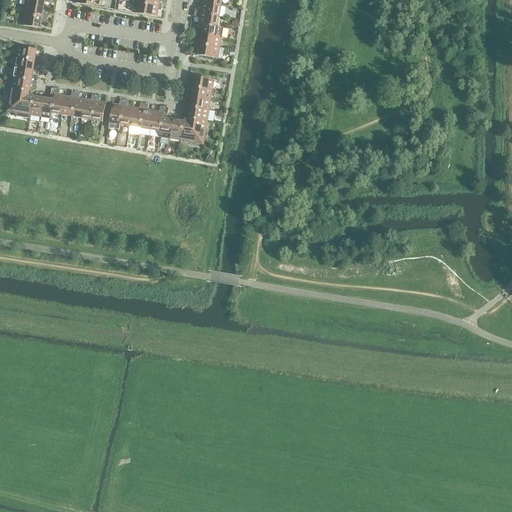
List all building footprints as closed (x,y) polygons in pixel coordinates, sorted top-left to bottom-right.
[(50,3),(50,0),(25,0),(25,5),(44,8),(44,4),(46,2),(50,3)] [(161,11),(162,7),(137,3),(136,7),(139,8),(138,14),(157,17),(158,10),(161,11)] [(219,17),(221,7),(202,4),(201,8),(200,9),(195,9),(195,13),(219,17)] [(43,13),(44,8),(25,5),(23,15),(48,19),(48,15),(44,15),(43,13)] [(218,27),(219,17),(195,13),(194,17),(198,17),(199,19),(199,24),(218,27)] [(47,23),(48,19),(23,15),(21,26),(40,29),(41,24),(43,23),(47,23)] [(221,38),(223,28),(223,27),(218,27),(199,24),(198,28),(202,29),(203,30),(202,35),(221,38)] [(220,48),(221,38),(202,35),(201,40),(200,41),(196,40),(195,44),(220,48)] [(218,59),(220,48),(195,44),(194,48),(198,49),(200,50),(199,56),(218,59)] [(36,55),(37,50),(18,47),(16,58),(41,62),(41,58),(37,57),(36,55)] [(40,66),(41,62),(16,58),(14,68),(33,71),(34,66),(36,65),(40,66)] [(32,75),(33,71),(14,68),(13,78),(37,82),(38,78),(34,77),(32,75)] [(212,91),(214,80),(195,77),(194,82),(193,83),(188,82),(188,86),(212,91)] [(37,86),(37,82),(13,78),(11,89),(30,92),(30,91),(31,86),(32,85),(37,86)] [(211,101),(212,91),(188,86),(187,90),(191,91),(193,93),(192,97),(211,101)] [(52,114),(56,89),(52,88),(50,98),(48,99),(43,98),(40,117),(51,119),(52,114)] [(11,109),(28,97),(32,94),(30,91),(30,92),(11,89),(8,105),(11,109)] [(62,115),(65,96),(60,96),(59,94),(60,90),(56,89),(52,114),(62,115)] [(72,117),(76,92),(72,92),(71,96),(70,97),(65,96),(62,115),(72,117)] [(82,119),(85,100),(80,99),(79,97),(80,93),(76,92),(72,117),(82,119)] [(30,115),(33,99),(33,96),(34,97),(32,94),(28,97),(11,109),(13,113),(30,115)] [(92,120),(96,96),(92,95),(91,99),(90,101),(85,100),(82,119),(92,120)] [(43,98),(34,97),(33,96),(33,99),(30,115),(40,117),(43,98)] [(103,122),(106,103),(101,102),(99,101),(100,96),(96,96),(92,120),(103,122)] [(209,111),(211,101),(192,97),(191,102),(189,103),(185,103),(184,107),(209,111)] [(120,125),(124,100),(120,100),(119,104),(118,105),(113,104),(109,123),(120,125)] [(130,127),(133,108),(129,107),(128,106),(128,101),(124,100),(120,125),(130,127)] [(140,129),(144,104),(140,103),(140,108),(138,109),(133,108),(130,127),(140,129)] [(150,130),(153,111),(149,111),(148,109),(148,105),(144,104),(140,129),(150,130)] [(160,132),(165,107),(160,107),(160,111),(158,112),(153,111),(150,130),(160,132)] [(170,139),(173,120),(168,119),(167,118),(169,108),(165,107),(160,132),(159,137),(170,139)] [(207,122),(209,111),(184,107),(184,111),(188,111),(189,113),(188,118),(188,119),(207,122)] [(204,138),(207,122),(188,119),(188,118),(186,120),(189,124),(201,141),(204,138)] [(180,141),(183,125),(184,122),(183,122),(173,120),(170,139),(180,141)] [(201,141),(189,124),(186,120),(183,122),(184,122),(183,125),(180,141),(197,144),(201,141)]
